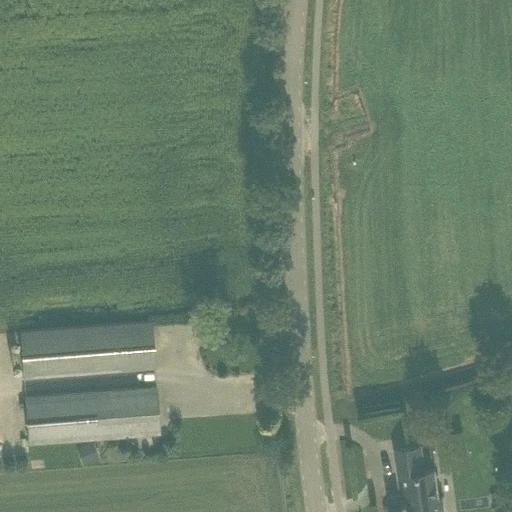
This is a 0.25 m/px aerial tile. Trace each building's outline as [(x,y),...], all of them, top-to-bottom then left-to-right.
[(511,0),(451,0),(452,2),(428,8),(445,76),(511,60),(511,0)] [(448,181),(511,164),(511,91),(430,113),(448,181)] [(24,374),(134,366),(154,365),(151,320),(21,329),(24,374)] [(28,440),(139,432),(159,430),(156,385),(25,394),(28,440)] [(440,511),(434,468),(424,469),(421,444),(415,445),(395,448),(398,474),(402,473),(405,492),(389,494),(391,511),(440,511)]
